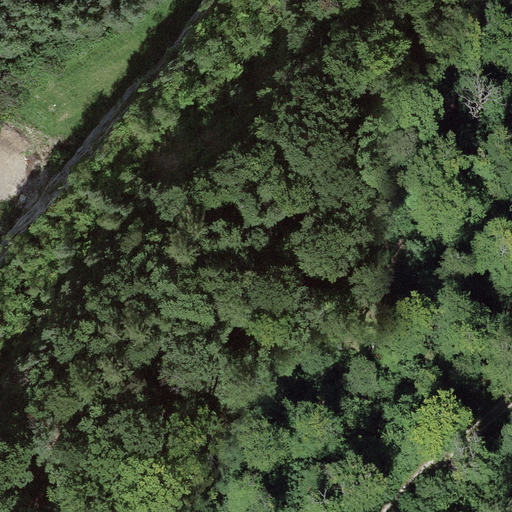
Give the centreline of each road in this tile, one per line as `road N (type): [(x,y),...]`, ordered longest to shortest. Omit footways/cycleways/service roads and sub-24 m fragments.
road 1 (track): [(166,511),(511,141)]
road 2 (track): [(388,511),(433,462),(511,397)]
